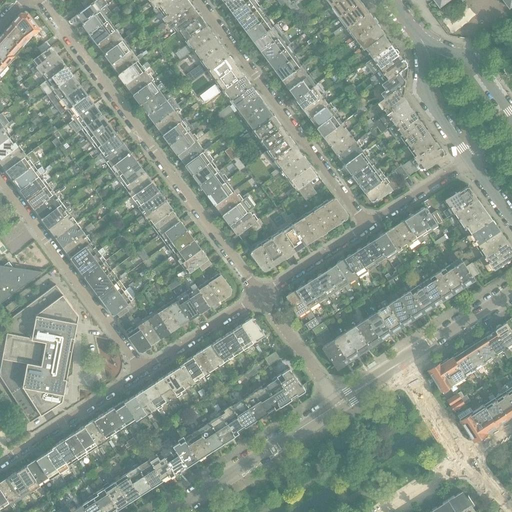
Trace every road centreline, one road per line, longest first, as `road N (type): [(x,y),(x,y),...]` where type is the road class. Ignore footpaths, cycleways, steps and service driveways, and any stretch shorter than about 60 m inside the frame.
road 1 (residential): [(261,295),(42,0)]
road 2 (residential): [(198,0),(366,226)]
road 3 (residential): [(143,372),(0,180)]
road 4 (residential): [(175,511),(339,405)]
road 5 (residential): [(0,463),(143,372)]
road 6 (residential): [(414,27),(426,95),(470,158)]
road 7 (residential): [(143,372),(261,295)]
road 8 (residential): [(339,405),(261,295)]
road 9 (residential): [(511,114),(471,62),(414,27)]
road 10 (residential): [(401,365),(511,294)]
road 11 (residential): [(261,295),(366,226)]
road 12 (residential): [(366,226),(470,158)]
